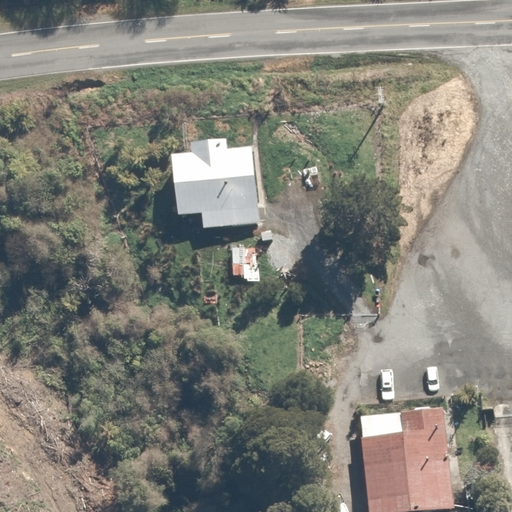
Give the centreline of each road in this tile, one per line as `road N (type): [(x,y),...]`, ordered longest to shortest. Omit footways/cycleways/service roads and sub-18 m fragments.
road 1 (primary): [(511,21),(191,36),(0,58)]
road 2 (residential): [(511,361),(480,358),(449,325),(511,136)]
